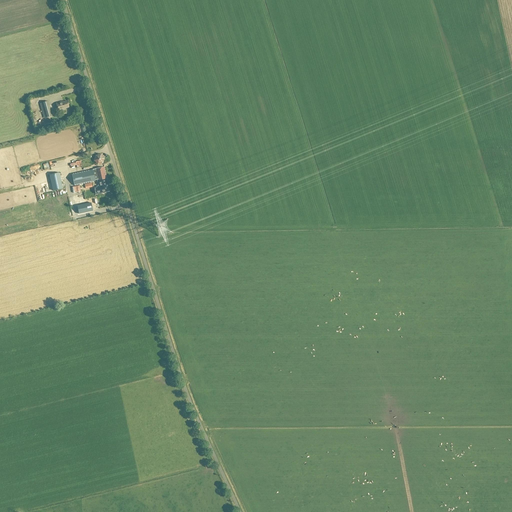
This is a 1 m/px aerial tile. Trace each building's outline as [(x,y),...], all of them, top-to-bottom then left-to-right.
[(48,101),(40,104),(44,118),(52,116),(48,101)] [(56,104),(58,111),(65,109),(69,108),(67,101),(63,102),(56,104)] [(81,167),(92,164),(90,158),(79,161),(81,167)] [(95,170),(92,170),(71,175),(74,186),(95,181),(94,180),(97,180),(99,187),(95,188),(96,194),(109,191),(104,167),(95,169),(95,170)] [(49,175),(52,190),(61,189),(59,173),(49,175)] [(93,210),(92,202),(78,205),(80,213),(93,210)]
